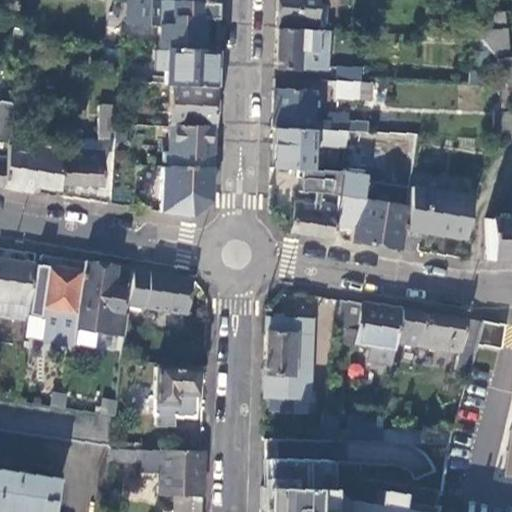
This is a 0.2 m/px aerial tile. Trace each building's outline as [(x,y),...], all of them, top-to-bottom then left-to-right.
[(216,16),(216,0),(210,0),(125,0),(125,22),(157,23),(157,49),(165,49),(164,47),(202,49),(203,16),(216,16)] [(313,0),(274,0),(273,28),(313,29),(313,0)] [(325,68),(325,29),(313,29),(273,28),(273,44),(272,67),(325,68)] [(478,30),(472,30),(476,81),(491,81),(488,48),(478,30)] [(68,45),(21,44),(20,51),(67,53),(68,45)] [(155,71),(164,71),(164,81),(169,82),(214,84),(214,69),(215,49),(202,49),(164,47),(165,49),(157,49),(156,49),(155,71)] [(374,65),(334,64),(333,78),(357,79),(374,79),(374,65)] [(356,97),(357,79),(333,78),(333,96),(356,97)] [(213,107),(214,84),(169,82),(168,125),(212,125),(213,107)] [(310,90),(271,89),(271,97),(270,128),(272,128),(309,129),(310,90)] [(511,135),(511,100),(503,100),(502,110),(493,110),(492,135),(511,135)] [(0,186),(6,143),(12,103),(0,101),(0,186)] [(97,102),(96,138),(98,138),(113,138),(114,123),(115,103),(97,102)] [(344,130),(354,130),(355,121),(344,121),(345,113),(327,112),(326,129),(344,130)] [(125,124),(114,123),(113,138),(113,145),(124,145),(125,124)] [(211,147),(212,125),(168,125),(168,126),(166,165),(211,167),(211,147)] [(308,144),(309,129),(272,128),(271,167),(295,168),(308,169),(308,144)] [(344,130),(326,129),(309,129),(308,144),(341,145),(344,130)] [(60,136),(59,146),(56,182),(98,184),(99,148),(97,147),(98,138),(96,138),(60,136)] [(24,146),(6,143),(0,186),(0,187),(13,189),(26,191),(27,183),(55,187),(56,182),(59,146),(25,140),(24,146)] [(210,182),(211,167),(166,165),(160,165),(158,211),(189,215),(210,199),(210,182)] [(334,192),(338,170),(308,169),(295,168),(294,190),(313,191),(317,191),(334,192)] [(466,196),(406,186),(403,205),(401,223),(402,224),(401,229),(458,239),(466,196)] [(291,197),(286,231),(306,234),(327,238),(332,204),(316,201),(312,200),(291,197)] [(375,245),(397,249),(401,223),(403,205),(354,198),(347,241),(375,245)] [(511,216),(484,217),(484,259),(511,257),(511,216)] [(71,342),(83,260),(60,256),(40,253),(38,265),(31,263),(26,303),(25,312),(43,314),(40,338),(71,342)] [(0,258),(0,316),(22,319),(25,303),(26,303),(31,263),(0,258)] [(105,263),(83,260),(71,342),(90,345),(94,342),(95,331),(117,334),(119,311),(123,286),(112,284),(115,264),(105,263)] [(186,313),(191,276),(167,272),(133,267),(127,304),(186,313)] [(367,302),(337,297),(333,327),(339,328),(337,339),(368,344),(365,361),(389,365),(392,351),(397,307),(367,302)] [(435,313),(397,307),(392,351),(406,353),(408,343),(471,353),(473,344),(479,321),(435,313)] [(122,335),(126,312),(119,311),(117,334),(122,335)] [(263,357),(262,394),(267,394),(291,396),(293,396),(294,386),(307,387),(309,316),(264,315),(263,357)] [(479,321),(473,344),(496,348),(500,324),(479,321)] [(153,424),(170,425),(171,414),(193,415),(194,367),(152,366),(151,414),(154,414),(153,424)] [(294,386),(293,396),(307,396),(307,387),(294,386)] [(291,396),(267,394),(266,407),(290,408),(291,396)] [(113,416),(0,400),(0,428),(109,445),(113,416)] [(376,441),(379,427),(346,424),(344,439),(376,441)] [(450,433),(379,427),(376,441),(447,443),(450,433)] [(274,437),(262,437),(262,456),(275,456),(274,437)] [(199,511),(200,486),(201,452),(109,447),(108,460),(141,463),(151,464),(156,470),(156,478),(155,495),(173,496),(172,507),(158,507),(157,511),(199,511)] [(356,475),(358,460),(326,459),(326,457),(275,456),(262,456),(262,465),(263,483),(259,483),(257,511),(428,511),(438,489),(356,475)] [(151,464),(141,463),(140,471),(156,478),(156,470),(151,464)] [(0,511),(5,511),(49,511),(54,476),(0,468),(0,511)]
